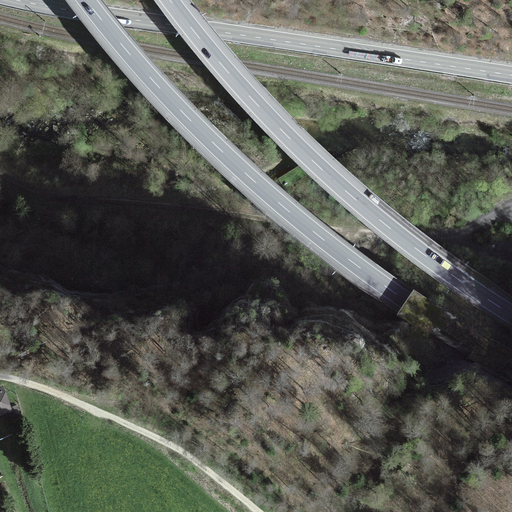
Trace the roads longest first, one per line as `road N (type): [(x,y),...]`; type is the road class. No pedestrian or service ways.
road 1 (motorway): [(86,0),(149,77),(260,187),(353,263),(511,366)]
road 2 (primary): [(511,75),(18,0)]
road 3 (motorway): [(511,314),(349,194),(254,100),(170,0)]
road 4 (track): [(0,173),(63,201),(363,234),(431,232)]
road 5 (track): [(0,377),(66,391),(159,429),(212,459),(269,511)]
